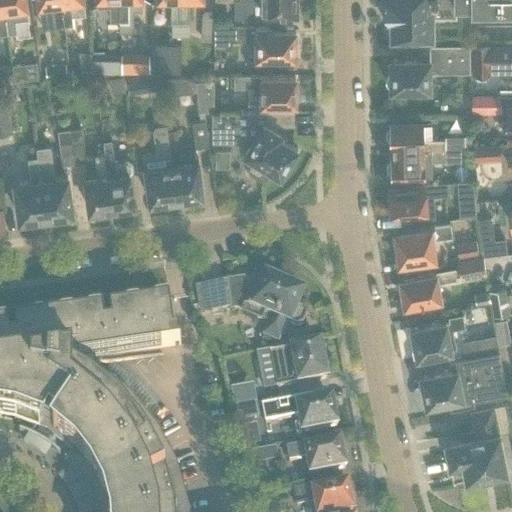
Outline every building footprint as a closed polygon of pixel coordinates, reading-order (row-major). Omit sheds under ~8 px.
[(2,0),(7,34),(17,32),(15,20),(28,18),(25,0),(2,0)] [(38,0),(39,5),(53,3),(56,27),(65,25),(61,0),(38,0)] [(61,0),(65,25),(73,24),(70,1),(77,0),(61,0)] [(119,0),(109,0),(110,20),(106,20),(106,35),(120,35),(120,31),(119,0)] [(119,0),(120,31),(130,31),(132,35),(136,30),(134,27),(134,10),(143,10),(142,0),(119,0)] [(180,0),(171,0),(172,20),(180,20),(180,0)] [(180,0),(180,20),(181,37),(191,36),(189,0),(180,0)] [(234,0),(235,16),(296,15),(296,12),(301,9),(300,3),(297,1),(297,0),(234,0)] [(511,0),(391,0),(392,1),(388,1),(388,17),(392,17),(392,36),(433,35),(433,17),(458,16),(457,7),(473,7),(473,12),(511,11),(511,0)] [(213,34),(214,11),(202,11),(202,33),(213,34)] [(300,43),(296,40),(295,29),(270,30),(270,25),(232,25),(232,22),(214,22),(214,44),(232,44),(232,40),(256,40),(256,57),(296,56),(296,53),(300,50),(300,43)] [(511,41),(475,42),(475,70),(493,70),(493,76),(501,76),(501,78),(511,77),(511,41)] [(388,79),(391,84),(391,89),(415,88),(415,91),(427,91),(427,88),(430,88),(430,73),(471,72),(470,44),(429,45),(430,59),(422,59),(422,57),(405,57),(405,59),(391,59),(391,74),(388,79)] [(152,45),(151,71),(180,72),(180,45),(152,45)] [(103,49),(91,50),(91,74),(105,73),(103,49)] [(80,52),(82,75),(91,74),(91,50),(80,52)] [(150,57),(150,54),(124,54),(122,54),(122,58),(122,73),(127,73),(150,73),(150,57)] [(47,79),(68,77),(66,64),(66,63),(56,64),(46,65),(47,74),(47,79)] [(19,65),(12,66),(14,82),(27,80),(25,69),(19,65)] [(160,73),(150,74),(153,90),(163,89),(160,73)] [(235,74),(234,74),(234,87),(250,87),(250,102),(296,103),(296,99),(300,96),(300,89),(296,86),(296,77),(288,77),(288,74),(235,74)] [(194,80),(182,77),(184,93),(196,92),(194,80)] [(0,85),(0,134),(14,132),(5,84),(0,85)] [(501,112),(501,96),(473,95),(473,112),(501,112)] [(214,100),(198,100),(199,111),(205,110),(214,110),(214,100)] [(192,122),(196,147),(210,145),(205,110),(199,111),(201,120),(192,122)] [(294,125),(293,110),(215,110),(215,140),(243,139),(248,143),(244,151),(252,157),(249,169),(259,176),(269,167),(281,175),(297,148),(285,139),(287,136),(266,122),(269,119),(275,123),(294,125)] [(150,202),(155,202),(157,204),(164,203),(166,200),(177,199),(173,163),(171,148),(180,147),(178,130),(168,131),(167,123),(156,124),(153,129),(155,149),(145,150),(150,202)] [(388,138),(391,140),(391,150),(446,149),(445,137),(430,138),(430,140),(424,140),(423,123),(390,125),(390,129),(388,131),(388,138)] [(82,127),(72,129),(76,163),(86,162),(82,127)] [(62,164),(76,163),(72,129),(58,130),(62,164)] [(111,209),(120,207),(123,210),(130,209),(132,206),(134,205),(130,173),(135,172),(133,162),(128,159),(114,161),(112,140),(103,141),(104,152),(111,209)] [(46,216),(58,215),(62,218),(68,217),(70,213),(72,213),(67,175),(54,177),(49,145),(35,147),(37,157),(46,216)] [(476,161),(501,159),(500,147),(475,149),(476,161)] [(391,150),(392,161),(389,163),(389,171),(391,173),(391,177),(426,175),(425,159),(431,158),(431,161),(446,160),(446,149),(391,150)] [(90,211),(94,211),(97,214),(104,213),(106,209),(111,209),(104,152),(95,154),(98,177),(85,179),(90,211)] [(177,199),(189,197),(192,199),(199,198),(200,195),(203,195),(198,152),(182,153),(183,162),(173,163),(177,199)] [(20,220),(25,219),(29,222),(35,221),(37,218),(46,216),(37,157),(27,158),(31,181),(14,183),(15,188),(12,188),(14,199),(17,199),(20,220)] [(389,189),(391,213),(407,212),(408,217),(428,215),(426,196),(450,193),(449,182),(415,185),(415,187),(389,189)] [(460,216),(477,214),(475,200),(459,202),(460,216)] [(399,246),(395,247),(397,261),(435,255),(432,237),(453,234),(451,221),(416,227),(416,230),(397,233),(399,246)] [(506,239),(483,242),(485,255),(508,253),(506,239)] [(459,259),(479,255),(476,240),(456,244),(459,259)] [(400,280),(405,305),(439,299),(435,277),(440,276),(441,281),(486,273),(482,255),(457,259),(458,267),(422,273),(422,276),(400,280)] [(303,324),(307,316),(303,310),(298,308),(304,293),(258,273),(251,287),(246,284),(245,279),(227,281),(227,283),(209,287),(212,312),(228,310),(229,313),(234,312),(267,326),(262,336),(278,343),(287,322),(294,325),(303,324)] [(489,292),(494,317),(510,314),(505,289),(489,292)] [(189,511),(190,511),(179,468),(159,430),(132,396),(97,367),(95,356),(180,345),(179,332),(174,333),(169,300),(0,323),(0,417),(15,421),(40,430),(34,441),(39,444),(45,447),(52,436),(73,454),(68,458),(84,478),(95,501),(98,511),(189,511)] [(417,353),(417,357),(451,351),(450,347),(454,346),(451,328),(465,325),(463,313),(448,316),(449,321),(441,323),(440,319),(422,323),(423,326),(412,328),(415,342),(412,345),(413,351),(417,353)] [(498,351),(496,335),(462,342),(465,357),(498,351)] [(320,346),(320,343),(270,353),(276,388),(326,379),(322,357),(325,355),(323,347),(320,346)] [(421,376),(424,389),(421,393),(422,399),(426,401),(427,405),(450,401),(452,409),(475,405),(474,402),(507,395),(499,351),(450,361),(451,367),(434,370),(435,373),(421,376)] [(255,402),(257,402),(254,388),(232,392),(235,406),(255,402)] [(266,424),(299,418),(302,432),(337,426),(336,422),(338,420),(336,412),(334,411),(332,400),(313,403),(312,397),(262,407),(266,424)] [(256,403),(236,407),(239,421),(259,418),(256,403)] [(496,406),(472,410),(475,429),(464,431),(466,440),(446,443),(454,479),(467,477),(467,480),(471,479),(471,482),(481,480),(481,477),(507,472),(496,406)] [(306,444),(287,448),(290,461),(306,458),(310,474),(345,468),(345,466),(346,464),(345,454),(342,452),(340,442),(306,448),(306,444)] [(276,448),(260,451),(263,463),(278,460),(276,448)] [(294,494),(296,505),(316,501),(318,511),(350,511),(353,511),(352,507),(354,504),(353,497),(350,496),(347,484),(294,494)] [(260,502),(261,511),(278,511),(276,499),(270,500),(260,502)]
